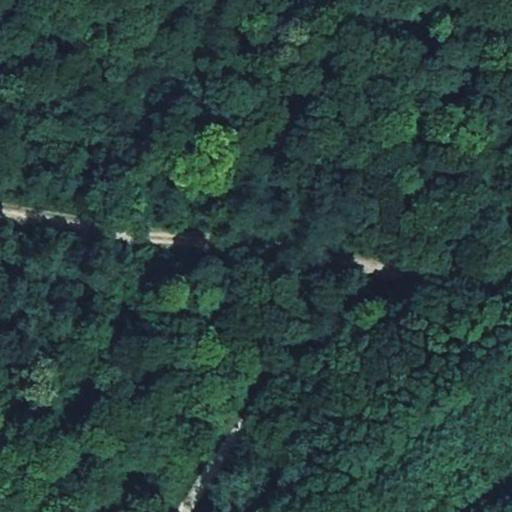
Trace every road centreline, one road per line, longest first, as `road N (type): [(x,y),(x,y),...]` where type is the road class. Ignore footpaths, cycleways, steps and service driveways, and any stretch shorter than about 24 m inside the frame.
road 1 (track): [(450,280),(0,214)]
road 2 (track): [(186,511),(327,337),(450,280),(511,288)]
